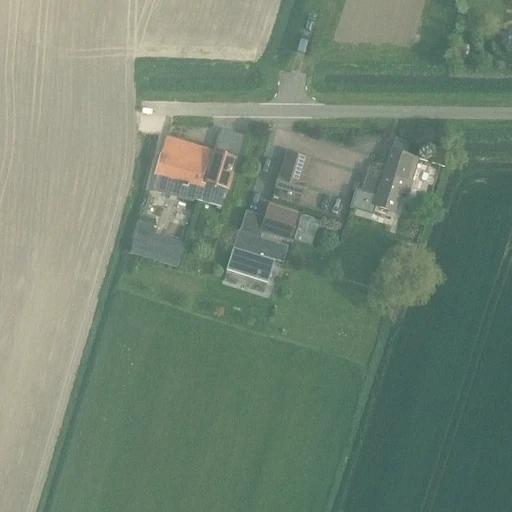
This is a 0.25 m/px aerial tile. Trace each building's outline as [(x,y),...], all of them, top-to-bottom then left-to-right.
[(156,176),(152,191),(197,204),(202,185),(227,191),(237,160),(166,138),(156,176)] [(355,191),(350,209),(371,215),(375,204),(395,210),(400,193),(406,195),(417,159),(405,156),(408,145),(394,141),(391,151),(390,151),(385,168),(377,166),(375,171),(368,169),(364,182),(361,193),(355,191)] [(286,154),(275,189),(302,197),(305,186),(298,183),(305,160),(286,154)] [(237,232),(225,273),(267,286),(273,267),(281,270),(287,249),(260,241),(261,236),(289,245),(298,216),(268,207),(268,206),(264,219),(245,213),(239,233),(237,232)] [(138,229),(130,255),(176,269),(184,244),(183,243),(150,233),(154,221),(141,217),(137,229),(138,229)]
